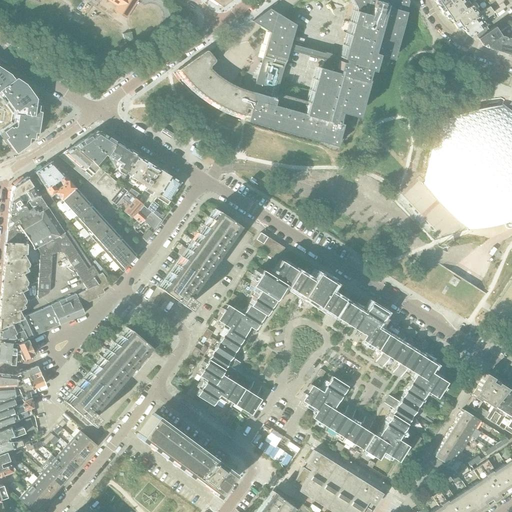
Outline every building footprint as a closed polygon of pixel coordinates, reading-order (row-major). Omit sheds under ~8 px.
[(126,18),(137,0),(106,0),(116,6),(114,10),(126,18)] [(309,102),(300,134),(336,144),(341,124),(335,122),(336,119),(338,111),(353,115),(366,69),(370,70),(374,54),(389,58),(404,1),(403,0),(351,0),(353,3),(355,2),(357,6),(356,11),(354,10),(350,23),(341,57),(325,52),(323,53),(322,60),(322,61),(320,68),(318,67),(315,66),(305,101),(309,102)] [(440,10),(454,0),(434,0),(434,1),(438,6),(437,6),(440,10)] [(462,0),(454,0),(440,10),(441,10),(441,13),(443,15),(445,16),(448,20),(449,19),(469,4),(466,0),(464,1),(462,0)] [(494,0),(489,4),(492,9),(502,2),(504,1),(502,0),(494,0)] [(459,27),(479,12),(475,7),(476,6),(473,2),(469,4),(449,19),(451,22),(452,22),(455,26),(457,27),(458,28),(459,27)] [(502,2),(492,9),(496,14),(506,7),(502,2)] [(473,33),(477,38),(488,30),(486,27),(489,24),(485,18),(493,13),(488,6),(479,12),(459,27),(461,30),(463,30),(466,34),(469,36),(473,33)] [(300,134),(309,102),(305,101),(275,93),(287,50),(322,60),(323,53),(289,44),(294,24),(283,17),(269,9),(251,21),(269,32),(256,79),(250,78),(250,85),(254,86),(252,93),(250,99),(252,100),(247,117),(247,119),(300,134)] [(497,50),(511,55),(511,38),(511,39),(506,37),(506,35),(511,31),(511,24),(498,33),(494,26),(488,30),(477,38),(481,45),(482,45),(483,46),(491,48),(497,50)] [(133,41),(131,31),(121,33),(124,43),(133,41)] [(239,88),(231,85),(228,83),(222,79),(215,74),(209,68),(209,66),(213,62),(213,60),(213,59),(208,53),(207,52),(206,51),(205,51),(204,51),(178,70),(182,76),(183,78),(190,85),(193,87),(197,91),(205,97),(207,99),(213,103),(221,107),(222,108),(230,111),(239,115),(245,116),(247,117),(252,100),(250,99),(252,93),(249,92),(247,91),(239,88)] [(0,88),(13,79),(9,74),(0,67),(0,88)] [(9,135),(6,137),(2,140),(5,144),(7,145),(8,144),(15,153),(25,146),(25,144),(27,144),(32,140),(34,132),(35,132),(37,131),(38,124),(37,122),(39,121),(40,113),(38,111),(37,111),(38,103),(34,98),(32,98),(33,96),(24,83),(15,77),(13,79),(0,88),(0,89),(7,99),(13,108),(15,107),(17,109),(19,108),(15,130),(14,127),(11,128),(10,126),(5,130),(9,135)] [(0,132),(1,133),(5,134),(6,137),(9,135),(5,130),(10,126),(11,128),(14,127),(15,130),(19,108),(17,109),(15,107),(13,108),(7,99),(0,89),(0,132)] [(511,116),(503,107),(504,105),(502,104),(501,107),(442,122),(440,120),(439,121),(441,123),(424,182),(422,183),(422,185),(425,184),(468,228),(467,230),(469,231),(469,228),(511,217),(511,116)] [(173,135),(164,129),(161,133),(170,139),(173,135)] [(106,155),(115,142),(100,132),(99,132),(99,131),(97,131),(95,132),(94,132),(73,146),(100,168),(102,165),(99,159),(104,153),(106,155)] [(124,175),(125,173),(137,156),(115,142),(106,155),(109,157),(109,158),(115,169),(117,168),(118,171),(124,175)] [(72,168),(87,181),(98,167),(73,146),(58,156),(72,168)] [(145,187),(158,169),(152,165),(137,156),(125,173),(129,176),(128,178),(139,186),(140,184),(142,186),(143,185),(145,187)] [(54,192),(67,180),(63,175),(50,161),(34,172),(45,188),(44,188),(50,196),(54,192)] [(93,186),(104,172),(99,168),(98,167),(87,181),(93,186)] [(154,197),(168,176),(158,169),(145,187),(144,190),(150,194),(143,205),(145,206),(154,197)] [(99,191),(111,178),(110,177),(104,172),(93,186),(94,186),(99,191)] [(145,206),(151,212),(161,201),(166,204),(179,183),(168,176),(154,197),(145,206)] [(31,201),(39,196),(38,196),(39,195),(37,193),(27,177),(13,186),(12,186),(10,190),(9,202),(20,195),(22,199),(27,196),(31,201)] [(105,196),(116,182),(111,178),(99,191),(105,196)] [(54,192),(61,200),(75,188),(67,180),(54,192)] [(110,200),(121,187),(116,182),(105,196),(110,200)] [(121,198),(127,191),(121,187),(110,200),(115,205),(118,202),(121,198)] [(39,196),(31,201),(28,203),(30,206),(11,217),(8,219),(7,230),(8,230),(18,224),(48,207),(54,203),(50,196),(44,188),(37,193),(39,195),(38,196),(39,196)] [(59,202),(66,210),(82,196),(75,188),(61,200),(59,202)] [(135,198),(127,191),(121,198),(118,202),(120,203),(123,199),(129,204),(123,211),(131,218),(132,217),(143,205),(137,200),(141,195),(138,193),(135,197),(135,198)] [(9,214),(11,217),(30,206),(28,203),(31,201),(27,196),(22,199),(20,195),(9,202),(8,214),(9,214)] [(74,218),(89,205),(88,205),(89,204),(82,196),(66,210),(74,218)] [(74,218),(82,228),(98,214),(91,206),(90,207),(89,205),(74,218)] [(151,212),(145,206),(143,205),(132,217),(136,221),(132,225),(135,228),(136,227),(138,229),(140,227),(138,225),(139,224),(142,220),(153,230),(161,220),(158,218),(151,212)] [(36,247),(50,240),(64,232),(63,231),(60,226),(57,221),(53,216),(50,212),(48,207),(18,224),(8,230),(7,230),(4,259),(3,265),(23,254),(24,253),(25,253),(36,247)] [(236,224),(234,223),(214,209),(214,210),(169,273),(159,288),(158,287),(158,288),(179,302),(177,305),(184,310),(186,308),(187,308),(193,299),(188,296),(186,295),(236,224)] [(89,235),(104,221),(98,214),(82,228),(89,235)] [(89,235),(96,243),(111,229),(104,221),(89,235)] [(104,252),(119,238),(118,238),(119,237),(111,229),(96,243),(104,252)] [(62,253),(73,246),(72,245),(69,240),(66,235),(64,232),(50,240),(57,253),(62,253)] [(284,248),(273,241),(260,233),(251,246),(276,262),(277,259),(284,248)] [(104,252),(112,260),(127,246),(121,239),(120,240),(119,238),(104,252)] [(53,255),(57,253),(50,240),(36,247),(40,253),(39,254),(53,255)] [(67,261),(78,254),(75,249),(73,246),(62,253),(67,261)] [(127,246),(112,260),(121,271),(135,255),(127,246)] [(5,281),(22,273),(27,270),(25,267),(27,266),(28,263),(23,254),(3,265),(2,276),(5,281)] [(52,264),(53,255),(39,254),(39,263),(52,264)] [(73,269),(84,262),(82,259),(78,254),(67,261),(73,269)] [(248,304),(263,314),(270,304),(273,299),(275,300),(280,293),(282,289),(280,288),(283,284),(285,285),(295,270),(279,260),(273,270),(271,269),(270,271),(272,272),(270,275),(260,269),(249,285),(257,289),(248,304)] [(73,269),(77,276),(88,268),(85,264),(84,262),(73,269)] [(51,273),(52,264),(39,263),(38,272),(51,273)] [(93,287),(99,284),(95,277),(98,274),(92,265),(91,266),(88,268),(77,276),(85,289),(85,290),(87,290),(91,288),(93,287)] [(311,302),(331,315),(335,308),(341,299),(326,289),(330,282),(314,271),(310,279),(295,270),(285,285),(300,295),(299,297),(302,299),(306,302),(310,304),(311,302)] [(51,282),(51,273),(38,272),(38,281),(51,282)] [(99,284),(102,290),(109,285),(110,285),(102,272),(98,274),(95,277),(99,284)] [(451,272),(451,273),(438,292),(466,310),(479,291),(479,290),(471,285),(454,274),(451,272)] [(22,273),(5,281),(3,282),(2,282),(1,294),(3,299),(25,288),(36,282),(35,280),(30,282),(29,279),(26,281),(22,273)] [(50,291),(51,282),(38,281),(37,290),(50,291)] [(104,293),(102,290),(99,284),(93,287),(97,296),(104,293)] [(97,296),(93,287),(91,288),(87,290),(92,301),(98,298),(97,296)] [(0,327),(22,318),(18,310),(23,307),(22,303),(23,302),(24,299),(23,297),(29,294),(25,288),(3,299),(1,300),(0,300),(0,314),(2,318),(0,318),(0,327)] [(85,303),(92,301),(87,290),(85,290),(81,293),(85,303)] [(85,303),(81,293),(76,295),(75,294),(80,306),(85,303)] [(23,340),(26,339),(34,336),(34,335),(42,332),(84,314),(80,306),(75,294),(65,298),(58,301),(59,301),(50,304),(50,305),(22,318),(0,327),(0,339),(12,341),(22,337),(23,340)] [(376,349),(385,333),(376,327),(380,320),(385,312),(361,297),(357,302),(366,308),(363,313),(348,303),(341,299),(335,308),(331,315),(338,319),(361,334),(362,333),(363,335),(360,340),(376,349)] [(254,330),(263,314),(248,304),(242,314),(226,304),(223,309),(222,308),(220,310),(222,311),(216,320),(227,327),(218,341),(233,351),(248,329),(247,328),(249,327),(254,330)] [(91,411),(122,375),(147,346),(127,328),(126,328),(127,329),(64,401),(63,401),(82,417),(80,420),(87,426),(89,424),(90,424),(97,416),(92,412),(91,411)] [(388,357),(393,360),(405,340),(388,329),(385,333),(376,349),(381,352),(375,362),(382,367),(388,357)] [(12,341),(0,339),(0,362),(10,363),(13,363),(30,356),(33,355),(37,349),(33,341),(27,341),(26,339),(23,340),(22,337),(12,341)] [(230,357),(233,351),(218,341),(213,339),(202,357),(208,361),(222,370),(225,364),(235,370),(239,363),(230,357)] [(411,371),(421,356),(423,352),(405,340),(393,360),(398,363),(392,373),(400,378),(405,368),(411,371)] [(410,381),(401,396),(417,406),(426,392),(436,398),(442,389),(443,390),(445,388),(443,387),(446,383),(431,373),(436,365),(433,364),(421,356),(411,371),(415,374),(410,381)] [(219,374),(222,370),(208,361),(198,376),(206,381),(196,396),(212,406),(219,395),(232,403),(242,388),(219,374)] [(0,387),(16,386),(40,376),(36,366),(15,376),(0,374),(0,387)] [(321,378),(325,372),(320,369),(317,375),(321,378)] [(482,400),(493,407),(507,389),(498,383),(496,385),(491,381),(492,379),(485,374),(476,388),(477,389),(474,394),(466,406),(475,411),(486,418),(489,413),(478,406),(482,400)] [(0,401),(29,391),(44,385),(40,376),(16,386),(0,387),(0,401)] [(326,427),(336,412),(332,409),(346,386),(331,376),(321,391),(310,385),(305,394),(303,393),(302,395),(303,396),(300,400),(316,410),(311,418),(326,427)] [(242,388),(232,403),(233,404),(231,408),(247,419),(260,399),(254,396),(260,386),(253,381),(247,391),(242,388)] [(504,416),(511,403),(511,391),(507,389),(493,407),(489,413),(486,418),(485,418),(489,420),(494,412),(500,416),(495,424),(498,426),(504,416)] [(10,406),(14,404),(13,401),(16,400),(21,398),(22,401),(30,398),(29,391),(0,401),(0,409),(9,405),(10,406)] [(390,414),(405,424),(409,427),(421,409),(417,406),(401,396),(398,401),(388,395),(386,398),(383,403),(393,409),(390,414)] [(0,418),(14,413),(14,414),(32,407),(30,398),(22,401),(21,405),(15,407),(14,410),(12,410),(10,406),(9,405),(0,409),(0,418)] [(440,408),(444,402),(439,399),(436,405),(440,408)] [(503,430),(508,433),(511,427),(511,403),(504,416),(510,419),(503,430)] [(327,433),(341,442),(354,423),(349,420),(355,410),(347,406),(341,415),(336,412),(326,427),(320,437),(324,439),(327,433)] [(14,413),(0,418),(0,426),(34,414),(32,407),(14,414),(14,413)] [(219,414),(211,408),(209,407),(206,411),(216,418),(219,414)] [(456,417),(475,429),(480,421),(463,410),(461,409),(460,411),(456,417)] [(211,456),(154,413),(146,423),(138,434),(217,493),(232,472),(221,463),(221,462),(222,461),(228,460),(230,460),(229,456),(223,452),(218,448),(211,456)] [(396,439),(405,424),(390,414),(381,428),(376,436),(371,434),(361,451),(376,460),(381,453),(396,462),(407,445),(396,439)] [(361,451),(371,434),(366,431),(372,421),(364,416),(359,426),(354,423),(341,442),(356,451),(352,457),(356,459),(361,451)] [(470,436),(475,429),(456,417),(452,424),(470,436)] [(0,441),(13,437),(34,429),(30,418),(0,429),(0,441)] [(470,436),(452,424),(447,432),(465,444),(470,436)] [(73,438),(89,452),(94,447),(95,445),(83,434),(86,432),(81,428),(79,431),(73,438)] [(460,452),(465,444),(447,432),(442,440),(460,452)] [(414,450),(421,439),(417,436),(410,447),(414,450)] [(0,453),(5,452),(11,449),(23,445),(21,439),(14,441),(13,437),(0,441),(0,453)] [(89,452),(73,438),(67,444),(83,459),(89,452)] [(460,452),(442,440),(437,447),(456,459),(460,452)] [(77,466),(83,459),(67,444),(61,451),(77,466)] [(451,467),(456,459),(437,447),(433,454),(432,456),(442,462),(451,467)] [(380,493),(359,480),(320,455),(319,456),(313,452),(314,451),(313,450),(306,463),(307,464),(304,469),(302,468),(296,478),(291,485),(298,489),(297,491),(331,511),(369,511),(370,510),(369,509),(372,505),(373,506),(381,494),(381,493),(380,493)] [(77,466),(61,451),(55,458),(71,472),(77,466)] [(65,479),(71,472),(55,458),(49,464),(65,479)] [(510,488),(511,486),(511,475),(504,464),(494,470),(488,460),(473,470),(473,469),(472,470),(479,480),(466,488),(479,508),(486,504),(485,502),(490,498),(491,500),(492,500),(491,498),(497,494),(498,496),(499,495),(498,493),(502,491),(503,493),(504,492),(503,490),(509,486),(510,488)] [(0,474),(11,471),(9,465),(8,461),(0,463),(0,474)] [(59,486),(65,479),(49,464),(43,471),(59,486)] [(59,486),(43,471),(37,478),(53,492),(59,486)] [(53,492),(37,478),(30,485),(47,500),(53,492)] [(41,506),(47,500),(30,485),(25,491),(41,506)] [(429,511),(469,511),(470,511),(473,511),(479,508),(466,488),(453,497),(447,487),(431,497),(438,507),(429,511)] [(288,511),(293,507),(292,507),(295,503),(287,497),(284,501),(271,490),(254,511),(288,511)] [(36,511),(41,506),(25,491),(18,499),(33,511),(35,511),(36,511)]
